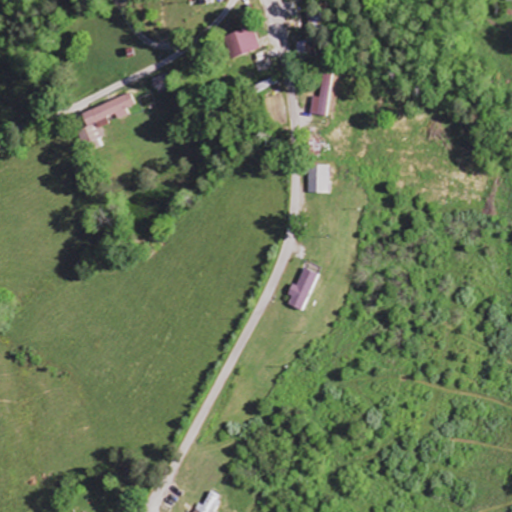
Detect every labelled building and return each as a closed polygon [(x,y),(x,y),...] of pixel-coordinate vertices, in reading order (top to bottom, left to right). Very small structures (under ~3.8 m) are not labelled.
[(253,27),(226,37),(234,59),(262,49),(253,27)] [(330,117),(334,75),(325,74),(322,98),(314,97),(312,115),(330,117)] [(309,194),(331,195),(331,167),(310,166),(309,194)] [(287,305),(305,313),(321,276),(305,269),(298,287),(295,286),(287,305)] [(215,511),(223,499),(212,492),(204,506),(202,505),(198,511),(215,511)]
